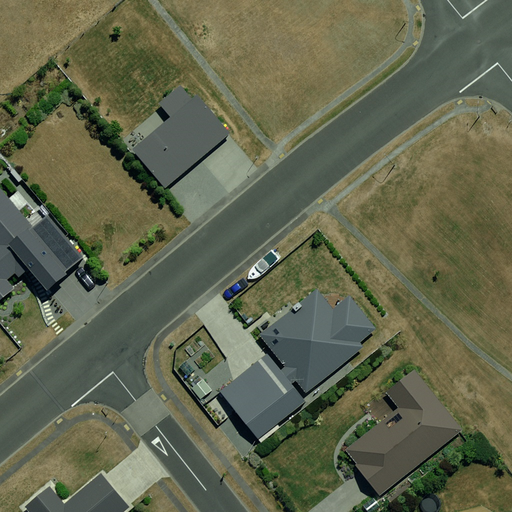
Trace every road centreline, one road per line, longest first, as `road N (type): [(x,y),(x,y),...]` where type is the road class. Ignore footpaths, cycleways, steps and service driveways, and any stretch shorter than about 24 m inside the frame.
road 1 (residential): [(93,350),(479,40)]
road 2 (residential): [(93,350),(223,511)]
road 3 (residential): [(0,427),(93,350)]
